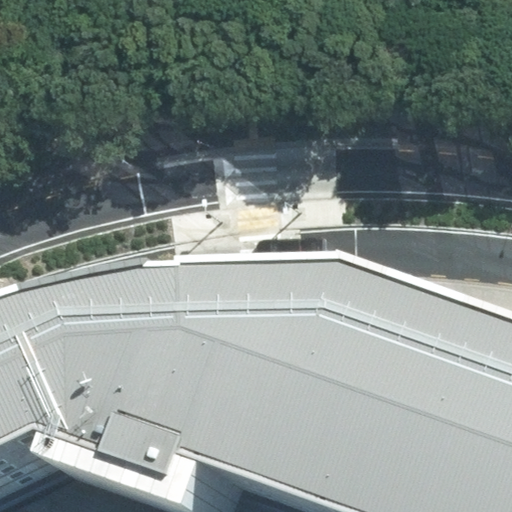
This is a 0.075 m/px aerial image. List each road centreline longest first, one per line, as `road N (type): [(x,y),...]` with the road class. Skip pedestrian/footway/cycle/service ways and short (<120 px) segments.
road 1 (secondary): [(511,258),(264,252),(97,286),(0,321)]
road 2 (secondary): [(0,231),(171,188),(254,177),(379,168),(511,180)]
road 3 (unknown): [(241,414),(511,506)]
